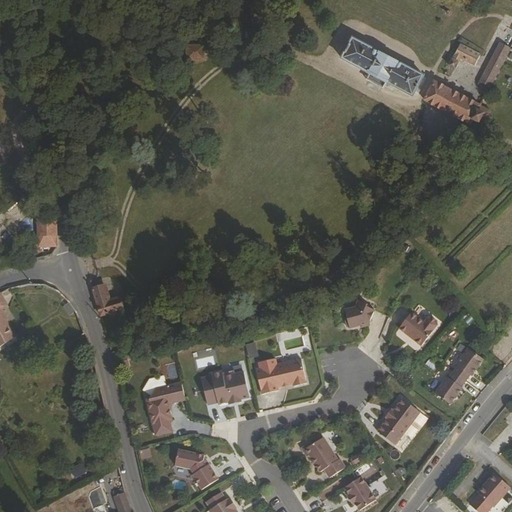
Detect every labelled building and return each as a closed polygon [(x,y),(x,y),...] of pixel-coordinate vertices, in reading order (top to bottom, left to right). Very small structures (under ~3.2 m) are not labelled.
[(413,96),(424,76),(393,59),(385,55),(353,38),(342,59),(370,74),(387,83),(413,96)] [(511,48),(501,43),(479,84),(490,89),(511,48)] [(461,58),(475,65),(481,54),(461,44),(450,65),(455,68),(461,58)] [(367,81),(383,89),(387,83),(370,74),(367,81)] [(435,82),(425,100),(471,124),(481,106),(435,82)] [(471,124),(481,129),(486,128),(492,115),(490,110),(481,106),(471,124)] [(57,240),(56,218),(38,218),(38,236),(39,236),(39,241),(57,240)] [(109,300),(105,285),(93,289),(101,316),(123,310),(120,298),(109,300)] [(0,347),(15,339),(3,321),(0,315),(0,309),(1,309),(6,305),(0,295),(0,347)] [(349,326),(368,320),(374,307),(365,304),(366,302),(357,298),(354,305),(343,308),(346,316),(344,319),(346,325),(349,326)] [(437,319),(432,315),(428,316),(424,320),(412,311),(399,327),(422,344),(435,328),(434,328),(438,323),(437,319)] [(246,342),(248,357),(258,356),(257,341),(246,342)] [(458,366),(460,367),(451,379),(449,378),(436,393),(451,406),(464,390),(462,389),(472,377),(473,378),(486,362),(472,350),(458,366)] [(307,381),(302,357),(277,362),(276,356),(259,360),(261,366),(257,367),(262,392),(279,388),(278,385),(293,381),(294,384),(307,381)] [(212,373),(202,375),(208,402),(218,400),(219,401),(229,399),(230,402),(241,399),(241,397),(250,395),(244,369),(224,374),(223,369),(212,371),(212,373)] [(170,420),(172,419),(170,409),(169,404),(170,401),(172,403),(174,402),(173,400),(176,397),(176,398),(177,399),(178,399),(179,400),(180,400),(181,399),(182,398),(183,397),(183,396),(185,395),(182,382),(156,388),(149,399),(147,399),(155,435),(172,431),(170,420)] [(385,416),(387,417),(377,430),(395,444),(421,411),(403,397),(394,409),(392,408),(385,416)] [(323,436),(310,445),(308,443),(301,447),(307,456),(309,454),(320,471),(324,469),(329,477),(345,467),(339,458),(338,459),(323,436)] [(142,459),(152,456),(150,447),(140,449),(142,459)] [(206,465),(202,459),(203,454),(177,449),(174,464),(189,468),(193,473),(191,474),(201,489),(217,478),(208,463),(206,465)] [(492,507),(511,487),(495,473),(477,493),(492,507)] [(361,476),(345,487),(360,510),(376,500),(361,476)] [(132,511),(124,490),(113,493),(119,511),(132,511)] [(234,511),(232,509),(236,507),(230,498),(226,500),(226,498),(225,499),(220,492),(205,501),(210,509),(209,509),(210,511),(234,511)] [(311,510),(322,506),(320,499),(308,503),(311,510)]
